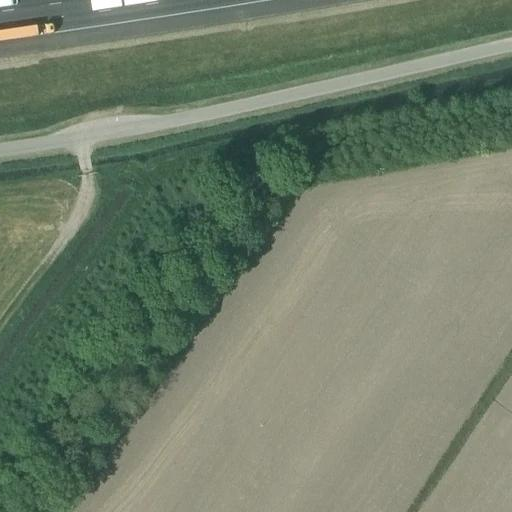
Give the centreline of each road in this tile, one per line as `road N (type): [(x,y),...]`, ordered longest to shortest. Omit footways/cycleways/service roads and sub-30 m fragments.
road 1 (unclassified): [(511,48),(0,152)]
road 2 (track): [(79,141),(84,201),(32,284)]
